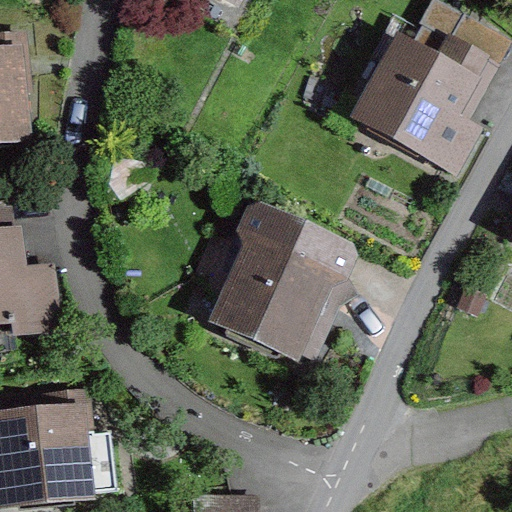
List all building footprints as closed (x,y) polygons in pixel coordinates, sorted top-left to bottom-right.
[(226,0),(243,9),(247,0),(226,0)] [(439,69),(413,54),(372,125),(459,175),(479,141),(460,129),(495,69),(453,45),(439,69)] [(23,62),(0,64),(0,149),(32,146),(23,62)] [(18,217),(0,219),(0,332),(16,331),(18,349),(60,344),(52,280),(26,283),(18,217)] [(359,269),(259,221),(248,244),(262,251),(222,334),(307,375),(359,269)] [(86,420),(0,429),(0,431),(8,511),(15,511),(95,503),(86,420)]
